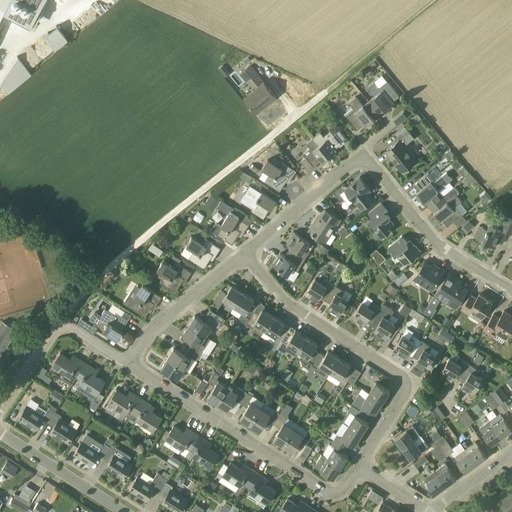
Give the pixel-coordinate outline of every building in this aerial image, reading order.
[(0,0),(0,13),(1,11),(29,25),(41,0),(0,0)] [(56,26),(44,36),(54,49),(67,39),(56,26)] [(30,73),(17,57),(0,82),(0,83),(7,92),(30,73)] [(230,72),(224,64),(218,68),(225,77),(230,72)] [(250,65),(241,73),(254,90),(244,98),(256,112),(276,96),(264,81),(263,81),(250,65)] [(387,81),(386,79),(378,86),(374,82),(366,87),(374,97),(369,101),(379,114),(385,110),(392,104),(391,102),(399,95),(387,81)] [(379,114),(369,101),(363,105),(356,96),(349,102),(352,107),(344,114),(346,116),(357,130),(366,123),(367,125),(374,119),(379,114)] [(398,123),(407,116),(404,112),(395,119),(398,123)] [(416,123),(422,118),(417,113),(412,117),(416,123)] [(414,137),(404,125),(394,133),(399,139),(385,151),(393,161),(394,160),(404,171),(417,160),(405,145),(414,137)] [(348,140),(339,129),(333,134),(333,133),(326,139),(320,132),(313,137),(329,157),(336,151),(334,149),(341,144),(342,145),(348,140)] [(313,137),(306,143),(310,147),(303,153),(306,157),(300,161),(309,172),(315,167),(314,166),(318,163),(321,160),(322,162),(329,157),(313,137)] [(282,138),(281,146),(288,147),(289,140),(282,138)] [(445,154),(450,160),(455,156),(450,149),(445,154)] [(282,162),(279,167),(267,159),(262,168),(269,172),(264,181),(280,190),(288,177),(291,179),(296,171),(282,162)] [(458,170),(464,177),(469,172),(464,166),(458,170)] [(428,207),(429,207),(430,208),(443,197),(442,196),(438,190),(447,183),(441,176),(435,181),(428,173),(413,184),(420,193),(418,195),(424,202),(423,204),(428,207)] [(366,191),(369,188),(360,176),(345,189),(354,201),(355,200),(361,209),(373,199),(366,191)] [(277,200),(262,191),(262,192),(251,185),(250,185),(240,200),(253,208),(251,211),(263,219),(270,208),(271,209),(277,200)] [(461,201),(456,195),(459,192),(454,186),(442,196),(443,197),(430,208),(433,212),(433,213),(439,220),(441,218),(447,226),(454,221),(462,215),(455,206),(461,201)] [(479,197),(485,203),(490,199),(485,192),(479,197)] [(214,211),(220,200),(211,195),(204,205),(214,211)] [(389,219),(390,218),(386,213),(388,211),(381,203),(368,213),(373,220),(371,222),(376,228),(375,229),(381,237),(391,229),(390,228),(394,225),(389,219)] [(495,208),(489,206),(487,211),(492,214),(495,208)] [(339,219),(325,209),(321,216),(319,215),(309,230),(325,241),(339,219)] [(241,231),(244,232),(249,225),(238,218),(239,216),(230,210),(221,225),(216,222),(211,230),(232,244),(241,231)] [(344,219),(348,224),(352,220),(349,216),(344,219)] [(511,219),(506,216),(500,228),(490,223),(487,229),(481,226),(475,238),(493,246),(496,241),(502,243),(507,232),(511,234),(511,219)] [(469,220),(464,224),(469,230),(474,225),(469,220)] [(352,231),(358,227),(353,221),(348,226),(352,231)] [(345,226),(339,230),(345,237),(350,233),(345,226)] [(309,241),(294,232),(286,243),(291,246),(288,251),(303,261),(310,251),(305,248),(309,241)] [(198,239),(200,241),(203,243),(206,239),(206,238),(201,234),(198,239)] [(182,252),(204,268),(212,254),(215,256),(220,248),(206,239),(203,243),(200,241),(192,236),(182,252)] [(409,241),(407,242),(402,236),(389,246),(404,265),(421,252),(415,245),(413,246),(409,241)] [(153,243),(149,248),(161,254),(164,249),(153,243)] [(330,249),(323,245),(319,250),(326,255),(330,249)] [(380,253),(377,249),(371,253),(380,264),(386,258),(381,253),(380,253)] [(293,277),(303,261),(288,251),(285,256),(280,253),(273,264),(293,277)] [(191,272),(177,263),(174,268),(162,261),(157,269),(165,274),(160,282),(175,292),(183,278),(186,280),(191,272)] [(375,261),(369,262),(370,270),(377,268),(375,261)] [(336,267),(342,271),(346,266),(340,262),(336,267)] [(444,271),(436,265),(434,268),(425,262),(414,279),(431,290),(444,271)] [(309,264),(303,273),(310,277),(316,268),(309,264)] [(126,268),(119,274),(124,279),(130,273),(126,268)] [(392,270),(387,273),(393,281),(398,277),(392,270)] [(403,272),(396,280),(401,284),(408,276),(403,272)] [(467,290),(455,282),(457,279),(448,273),(434,295),(448,303),(450,300),(457,305),(467,290)] [(334,284),(324,278),(321,283),(315,279),(305,294),(317,301),(320,297),(325,300),(334,284)] [(161,297),(151,290),(152,289),(143,283),(140,287),(131,281),(119,300),(145,316),(154,303),(156,305),(161,297)] [(386,289),(395,295),(399,289),(389,283),(386,289)] [(344,291),(334,284),(325,300),(330,303),(327,308),(338,315),(348,300),(341,296),(344,291)] [(243,292),(231,285),(227,292),(222,289),(214,302),(219,305),(223,298),(234,305),(243,292)] [(388,294),(383,290),(379,295),(385,299),(388,294)] [(253,311),(254,311),(256,307),(251,304),(254,299),(243,292),(234,305),(242,311),(239,317),(238,318),(243,321),(246,322),(253,311)] [(492,302),(479,293),(476,298),(470,294),(461,309),(480,321),(492,302)] [(371,323),(381,308),(371,301),(368,306),(362,302),(352,317),(364,325),(366,320),(371,323)] [(406,316),(411,308),(404,304),(400,312),(406,316)] [(428,304),(423,312),(432,317),(437,309),(428,304)] [(89,320),(95,324),(103,329),(103,330),(117,340),(123,331),(118,328),(120,326),(123,328),(131,316),(125,312),(122,316),(116,312),(115,314),(105,308),(101,315),(95,311),(89,320)] [(221,322),(222,323),(225,317),(210,308),(207,313),(210,315),(221,322)] [(373,331),(385,338),(398,318),(392,314),(391,314),(381,308),(371,323),(376,327),(373,331)] [(416,319),(420,312),(413,308),(409,314),(416,319)] [(262,309),(259,314),(254,311),(253,311),(246,322),(246,323),(244,327),(243,328),(252,334),(255,328),(257,330),(259,326),(265,330),(274,316),(262,309)] [(511,320),(509,318),(511,315),(504,310),(498,320),(492,316),(483,329),(494,336),(497,332),(506,338),(511,327),(511,320)] [(218,328),(221,322),(210,315),(206,322),(195,315),(189,325),(206,336),(213,324),(218,328)] [(277,347),(286,332),(281,329),(285,323),(274,316),(265,330),(276,337),(269,346),(275,350),(277,347)] [(447,326),(452,319),(446,316),(442,322),(447,326)] [(16,332),(11,328),(12,327),(2,321),(0,325),(0,357),(2,353),(16,332)] [(211,339),(206,336),(189,325),(182,335),(193,342),(189,348),(200,355),(211,339)] [(297,351),(306,337),(295,330),(291,335),(286,332),(277,347),(285,353),(288,352),(289,351),(294,355),(297,351)] [(455,335),(450,332),(445,339),(450,342),(455,335)] [(412,356),(422,341),(412,334),(409,339),(402,335),(393,350),(404,357),(407,353),(412,356)] [(471,335),(468,340),(474,344),(477,339),(471,335)] [(306,337),(297,351),(304,355),(301,360),(302,364),(309,369),(312,365),(311,364),(319,353),(314,350),(318,344),(306,337)] [(432,347),(422,341),(412,356),(417,359),(414,363),(426,371),(436,355),(429,351),(432,347)] [(477,349),(472,346),(469,352),(474,355),(477,349)] [(192,357),(197,361),(200,355),(189,348),(185,355),(174,348),(167,358),(184,369),(192,357)] [(317,368),(314,371),(326,379),(327,377),(339,358),(328,351),(324,356),(319,353),(311,364),(312,365),(317,368)] [(85,363),(73,355),(70,359),(60,353),(52,366),(64,373),(61,378),(71,384),(76,377),(85,363)] [(469,364),(458,357),(456,362),(449,358),(440,373),(451,380),(454,376),(459,379),(469,364)] [(184,369),(167,358),(161,368),(178,379),(184,369)] [(344,386),(348,380),(352,374),(347,371),(350,365),(339,358),(327,377),(333,382),(337,376),(341,379),(339,382),(344,386)] [(259,367),(252,362),(247,369),(254,373),(259,367)] [(95,375),(97,371),(85,363),(76,377),(81,380),(79,383),(96,394),(105,381),(95,375)] [(272,367),(267,363),(263,369),(269,372),(272,367)] [(482,379),(476,375),(479,370),(469,364),(459,379),(464,382),(461,387),(473,394),(482,379)] [(43,366),(36,375),(41,379),(47,370),(43,366)] [(228,386),(217,379),(223,369),(218,366),(215,371),(208,382),(214,386),(207,397),(217,404),(228,387),(228,386)] [(361,371),(356,368),(352,374),(348,380),(353,384),(361,371)] [(382,374),(377,382),(385,387),(390,379),(382,374)] [(207,383),(202,380),(195,390),(201,393),(207,383)] [(390,390),(376,381),(369,392),(383,401),(390,390)] [(228,387),(217,404),(227,410),(228,408),(234,399),(241,403),(247,392),(231,382),(230,384),(228,386),(228,387)] [(303,383),(299,389),(304,392),(308,386),(303,383)] [(492,391),(500,403),(506,411),(511,408),(511,410),(511,401),(508,404),(504,399),(508,397),(500,386),(492,391)] [(63,395),(53,389),(49,395),(59,401),(63,395)] [(142,399),(130,391),(127,396),(117,389),(109,402),(126,413),(125,415),(130,418),(142,399)] [(492,391),(484,397),(493,409),(500,403),(492,391)] [(260,407),(250,401),(253,396),(247,392),(241,403),(247,407),(240,418),(250,424),(260,407)] [(351,404),(367,414),(370,409),(375,413),(383,401),(369,392),(365,398),(358,393),(355,399),(354,399),(354,401),(351,404)] [(100,402),(95,398),(90,406),(95,410),(100,402)] [(142,399),(130,418),(134,421),(136,419),(153,430),(161,417),(151,411),(154,407),(142,399)] [(481,400),(478,403),(483,410),(487,408),(481,400)] [(280,413),(283,408),(278,404),(275,410),(280,413)] [(367,414),(351,404),(348,409),(350,410),(355,414),(348,425),(361,434),(369,423),(363,419),(367,414)] [(419,410),(410,404),(406,411),(415,417),(419,410)] [(42,419),(48,423),(56,411),(49,407),(43,416),(27,405),(18,418),(36,429),(42,419)] [(423,410),(426,415),(432,411),(428,406),(423,410)] [(260,407),(250,424),(260,431),(267,420),(273,424),(280,413),(275,410),(272,415),(260,407)] [(462,413),(470,424),(474,421),(466,410),(462,413)] [(76,429),(59,418),(61,415),(56,411),(48,423),(54,426),(51,431),(68,442),(76,429)] [(511,428),(504,417),(500,412),(489,420),(502,437),(511,428)] [(283,446),(294,429),(282,421),(285,417),(280,413),(273,424),(280,428),(273,439),(283,446)] [(462,413),(457,416),(465,427),(470,424),(462,413)] [(489,420),(479,428),(483,433),(491,444),(502,437),(489,420)] [(414,440),(421,435),(413,424),(395,437),(403,448),(414,440)] [(199,435),(187,428),(184,432),(174,425),(165,438),(183,450),(185,447),(190,450),(199,435)] [(348,425),(341,436),(337,434),(334,439),(346,447),(349,442),(355,445),(361,434),(348,425)] [(307,444),(313,434),(308,431),(305,436),(294,429),(283,446),(292,452),(299,441),(306,445),(307,444)] [(199,435),(190,450),(195,453),(193,456),(210,467),(218,454),(208,447),(211,443),(199,435)] [(446,440),(442,435),(431,443),(435,447),(439,445),(446,440)] [(111,447),(112,444),(115,441),(109,437),(105,443),(111,447)] [(150,438),(144,440),(146,446),(153,444),(150,438)] [(330,445),(334,447),(327,458),(341,467),(348,455),(343,452),(346,447),(334,439),(330,445)] [(98,454),(104,458),(111,447),(105,443),(104,442),(99,451),(82,440),(74,453),(91,464),(98,454)] [(428,446),(424,440),(418,445),(414,440),(403,448),(410,459),(428,446)] [(439,445),(447,455),(453,450),(446,440),(439,445)] [(486,456),(475,441),(465,449),(475,464),(486,456)] [(124,478),(132,465),(127,462),(131,456),(112,444),(111,447),(104,458),(110,461),(106,467),(124,478)] [(307,444),(306,445),(299,456),(305,459),(312,447),(307,444)] [(439,460),(447,455),(439,445),(435,447),(431,450),(439,460)] [(475,464),(465,449),(454,457),(465,471),(475,464)] [(327,458),(322,455),(321,454),(314,466),(320,469),(334,478),(341,467),(327,458)] [(416,467),(428,460),(425,455),(413,463),(416,467)] [(178,467),(182,461),(176,458),(173,464),(178,467)] [(18,468),(7,461),(1,471),(12,478),(18,468)] [(255,471),(243,464),(241,468),(231,462),(223,474),(240,485),(242,482),(246,485),(255,471)] [(456,478),(448,466),(445,463),(435,471),(437,474),(438,474),(446,485),(456,478)] [(255,471),(246,485),(251,489),(249,491),(267,503),(275,490),(265,484),(268,479),(255,471)] [(437,474),(435,471),(424,478),(435,493),(446,485),(438,474),(437,474)] [(167,482),(166,482),(168,479),(157,472),(150,484),(138,476),(129,489),(147,500),(153,489),(160,493),(167,482)] [(212,480),(208,486),(214,489),(217,484),(212,480)] [(167,482),(160,493),(165,497),(162,502),(177,511),(179,511),(187,500),(171,490),(173,486),(167,482)] [(23,503),(12,497),(9,503),(25,511),(31,501),(29,501),(35,491),(36,489),(26,483),(18,496),(24,499),(23,503)] [(378,493),(372,489),(367,497),(373,500),(378,493)] [(511,511),(511,490),(497,502),(504,511),(511,511)] [(310,511),(313,508),(300,500),(298,505),(287,498),(279,511),(281,511),(310,511)] [(227,511),(231,506),(226,502),(221,508),(226,511),(227,511)] [(398,511),(382,502),(376,511),(398,511)] [(43,511),(46,509),(38,503),(33,510),(35,511),(43,511)] [(201,511),(204,509),(196,503),(191,511),(192,511),(201,511)]
